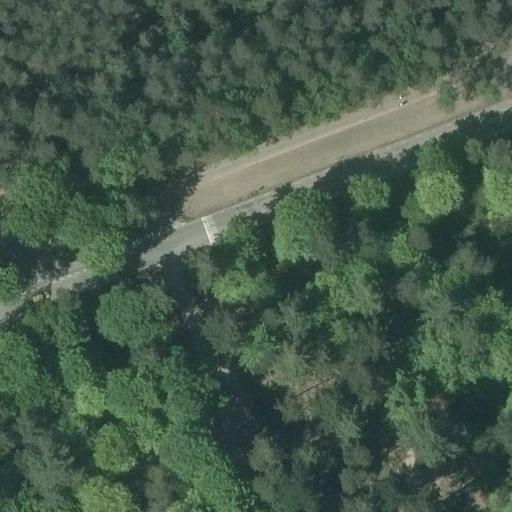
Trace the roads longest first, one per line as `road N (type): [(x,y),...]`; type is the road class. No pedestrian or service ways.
road 1 (tertiary): [(162,247),(511,115)]
road 2 (track): [(401,511),(412,496),(413,471),(388,410),(309,323),(291,310),(187,310)]
road 3 (track): [(187,310),(200,366),(248,473),(276,511)]
road 4 (track): [(141,187),(123,131),(134,0)]
road 5 (tertiary): [(162,247),(0,310)]
road 6 (track): [(141,187),(48,194),(0,175)]
